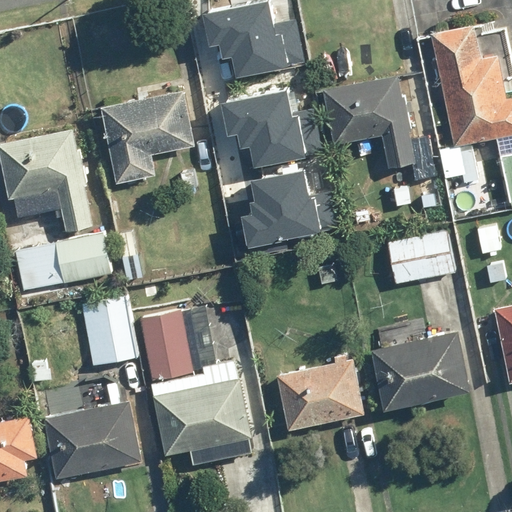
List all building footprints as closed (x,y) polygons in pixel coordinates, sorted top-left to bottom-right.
[(299,61),(288,0),(202,0),(210,47),(243,42),(248,69),(299,61)] [(435,28),(436,32),(458,142),(440,146),(446,175),(465,171),(467,181),(483,178),(476,140),(498,136),(502,151),(496,152),(506,201),(511,199),(511,97),(510,97),(507,78),(511,76),(511,34),(511,28),(481,34),(478,19),(435,28)] [(315,136),(302,71),(222,87),(229,121),(240,119),(243,134),(264,130),(267,145),(315,136)] [(403,72),(326,88),(337,141),(385,131),(391,162),(421,156),(403,72)] [(187,87),(106,103),(121,180),(158,173),(154,152),(198,143),(187,87)] [(97,223),(77,124),(3,139),(15,195),(57,186),(66,229),(97,223)] [(256,236),(343,217),(336,181),(320,185),(315,160),(257,172),(262,197),(248,200),(256,236)] [(449,227),(390,239),(398,282),(458,270),(449,227)] [(106,230),(17,248),(25,289),(115,271),(106,230)] [(130,292),(85,301),(97,362),(143,353),(130,292)] [(511,296),(499,299),(511,362),(511,296)] [(192,306),(143,316),(156,377),(205,366),(192,306)] [(461,323),(376,340),(388,398),(473,381),(461,323)] [(357,349),(281,364),(293,419),(368,404),(357,349)] [(244,369),(157,387),(170,445),(256,427),(244,369)] [(133,392),(47,411),(60,470),(146,451),(133,392)] [(34,405),(0,412),(0,470),(34,463),(30,448),(43,445),(34,405)]
